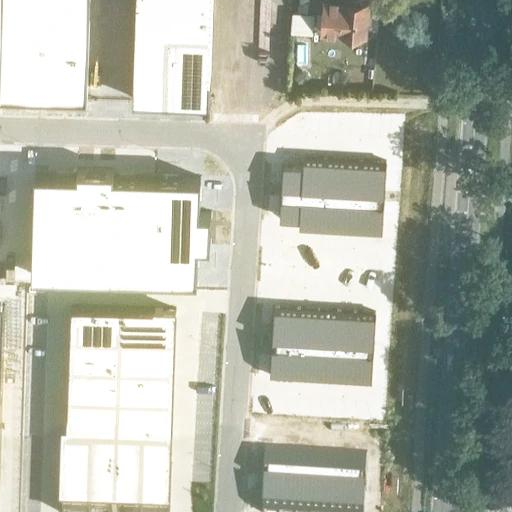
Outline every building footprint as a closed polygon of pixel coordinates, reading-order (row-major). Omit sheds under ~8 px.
[(0,0),(0,95),(87,98),(89,0),(0,0)] [(135,0),(133,98),(210,101),(211,77),(211,76),(210,76),(212,0),(135,0)] [(212,0),(210,76),(211,76),(211,77),(272,79),(274,0),(212,0)] [(325,0),(322,31),(341,33),(341,34),(366,36),(368,3),(345,1),(344,0),(325,0),(326,0),(325,0)] [(284,165),(281,217),(300,218),(300,228),(382,233),(384,202),(380,202),(381,192),(384,192),(386,161),(304,156),(304,166),(284,165)] [(35,171),(32,274),(198,279),(199,244),(211,244),(212,211),(200,211),(201,176),(114,173),(115,168),(77,167),(77,172),(35,171)] [(63,454),(61,511),(169,511),(171,466),(170,466),(171,457),(168,457),(171,339),(174,339),(175,313),(176,313),(176,307),(71,304),(71,310),(67,452),(67,454),(63,454)] [(273,344),(271,375),(371,381),(373,350),(370,350),(370,342),(374,342),(376,311),(275,305),(273,336),(277,337),(276,344),(273,344)] [(264,486),(262,511),(363,511),(364,492),(361,492),(361,486),(365,486),(367,458),(266,451),(264,480),(268,480),(268,486),(264,486)]
